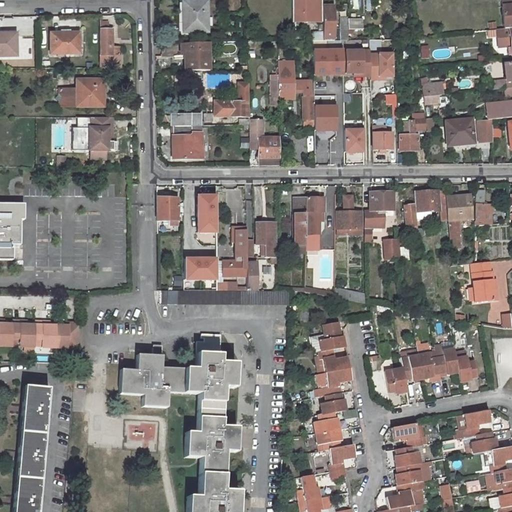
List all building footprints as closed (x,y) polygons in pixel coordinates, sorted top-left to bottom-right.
[(323,21),(322,5),(322,0),(291,0),(292,21),(323,21)] [(511,0),(500,0),(504,29),(511,27),(511,0)] [(205,32),(204,1),(182,2),(182,33),(205,32)] [(334,40),(333,5),(322,5),(323,21),(323,40),(334,40)] [(364,28),(364,17),(349,18),(349,29),(364,28)] [(511,27),(504,29),(497,29),(496,29),(497,36),(498,47),(510,46),(510,47),(508,48),(508,55),(511,55),(511,54),(511,27)] [(99,68),(120,68),(120,55),(111,55),(111,47),(111,30),(99,30),(99,68)] [(50,34),(51,54),(79,54),(79,33),(50,34)] [(0,57),(15,57),(15,37),(0,37),(0,57)] [(208,43),(187,43),(187,54),(188,71),(209,71),(208,43)] [(120,55),(120,46),(111,47),(111,55),(120,55)] [(342,50),(312,50),(312,75),(342,75),(342,50)] [(361,75),(370,75),(369,54),(369,50),(345,51),(345,73),(353,73),(361,72),(361,75)] [(392,54),(369,54),(370,75),(370,79),(378,79),(378,77),(392,76),(392,54)] [(293,61),(278,61),(278,82),(278,98),(294,97),(293,89),(301,89),(302,127),(312,127),(312,103),(313,103),(313,102),(312,102),(312,80),(293,80),(293,61)] [(221,88),(223,76),(212,75),(211,86),(221,88)] [(66,107),(78,107),(99,107),(99,92),(102,92),(102,80),(75,80),(75,88),(57,88),(57,94),(53,97),(57,102),(59,100),(66,107)] [(441,104),(440,95),(445,95),(444,80),(424,82),(425,105),(441,104)] [(261,82),(261,85),(271,85),(272,94),(265,95),(265,104),(278,104),(278,98),(278,82),(261,82)] [(213,111),(219,111),(219,116),(248,117),(248,87),(238,87),(238,102),(213,102),(213,111)] [(495,120),(511,117),(511,102),(493,104),(495,120)] [(335,107),(313,108),(314,132),(335,131),(335,107)] [(200,126),(200,116),(170,116),(170,126),(200,126)] [(112,117),(89,117),(89,127),(88,127),(79,131),(87,151),(89,150),(91,150),(103,150),(116,150),(117,141),(112,141),(108,141),(108,128),(112,128),(112,117)] [(415,118),(413,118),(413,120),(412,120),(412,129),(423,129),(422,120),(416,120),(415,118)] [(491,134),(491,127),(491,120),(476,122),(476,127),(477,129),(479,132),(480,133),(482,134),(485,135),(491,134)] [(248,121),(249,150),(257,149),(258,166),(279,165),(279,139),(262,139),(262,121),(248,121)] [(453,140),(463,139),(473,138),(471,122),(445,125),(445,129),(441,129),(443,140),(447,140),(447,141),(453,140)] [(499,137),(499,129),(496,129),(495,127),(491,127),(491,134),(491,138),(499,137)] [(201,159),(201,136),(195,136),(195,128),(173,128),(174,136),(172,136),(172,159),(201,159)] [(355,130),(343,131),(344,152),(363,152),(363,128),(355,128),(355,130)] [(390,150),(390,134),(382,134),(382,130),(379,131),(379,134),(372,134),(373,151),(379,151),(379,154),(383,154),(383,150),(390,150)] [(417,152),(416,136),(399,136),(400,152),(417,152)] [(307,137),(308,152),(315,152),(314,137),(307,137)] [(482,191),(474,191),(473,226),(492,224),(490,203),(482,204),(482,191)] [(413,194),(414,205),(417,233),(423,233),(423,221),(421,220),(421,212),(438,212),(439,222),(446,221),(446,220),(444,198),(443,193),(437,193),(437,192),(417,192),(417,194),(413,194)] [(362,211),(363,251),(379,251),(379,260),(394,260),(394,263),(397,263),(397,260),(399,260),(392,193),(369,193),(369,211),(362,211)] [(458,248),(456,219),(469,218),(467,195),(444,198),(446,220),(448,221),(450,248),(458,248)] [(261,196),(252,196),(252,209),(261,210),(261,196)] [(215,215),(215,197),(208,197),(208,203),(196,202),(196,215),(215,215)] [(177,225),(177,199),(156,198),(156,220),(169,220),(169,226),(177,225)] [(341,199),(341,213),(349,213),(349,198),(341,199)] [(317,250),(317,212),(322,212),(321,199),(305,199),(305,250),(317,250)] [(303,245),(304,200),(293,200),(293,245),(303,245)] [(0,259),(10,260),(10,248),(7,248),(7,244),(18,244),(18,220),(22,220),(22,204),(0,203),(0,259)] [(417,233),(414,205),(402,206),(406,237),(417,236),(417,233)] [(335,213),(335,229),(358,229),(358,213),(349,213),(341,213),(335,213)] [(215,234),(215,215),(196,215),(196,226),(209,226),(208,233),(215,234)] [(245,280),(245,265),(245,232),(234,232),(234,264),(222,263),(221,279),(245,280)] [(274,234),(263,234),(263,258),(267,258),(267,260),(275,261),(274,234)] [(401,248),(402,258),(409,258),(409,247),(401,248)] [(190,272),(183,272),(183,281),(199,281),(199,260),(190,260),(190,272)] [(207,260),(199,260),(199,281),(215,281),(215,272),(207,272),(207,260)] [(488,262),(469,264),(472,289),(473,300),(474,302),(496,300),(495,287),(492,288),(492,281),(491,273),(489,273),(488,262)] [(245,265),(245,280),(246,292),(259,292),(259,289),(255,289),(255,265),(245,265)] [(336,299),(363,304),(363,295),(336,289),(336,294),(336,299)] [(312,290),(312,294),(336,299),(336,294),(313,290),(312,290)] [(511,326),(511,314),(502,315),(503,329),(511,328),(511,326)] [(20,323),(12,322),(12,326),(11,346),(18,347),(18,348),(24,348),(33,349),(33,347),(34,327),(26,326),(20,326),(20,323)] [(42,323),(34,323),(34,327),(33,347),(41,348),(40,349),(56,349),(57,328),(49,327),(42,327),(42,323)] [(11,346),(12,326),(4,325),(0,325),(0,347),(11,348),(11,346)] [(78,350),(80,325),(68,325),(68,328),(62,328),(57,328),(56,349),(78,350)] [(323,339),(318,341),(320,352),(332,349),(344,347),(343,340),(340,340),(338,330),(322,334),(323,339)] [(142,395),(141,407),(165,408),(166,392),(198,393),(196,432),(185,432),(185,456),(200,457),(198,497),(187,496),(186,511),(236,511),(238,492),(222,491),(225,451),(235,452),(237,427),(221,427),(223,387),(233,388),(234,364),(221,364),(222,336),(202,335),(202,338),(205,339),(205,342),(195,341),(193,370),(159,368),(160,349),(152,348),(151,356),(136,355),(135,373),(119,372),(118,394),(142,395)] [(443,356),(436,357),(440,374),(448,372),(449,375),(457,374),(454,359),(452,348),(442,350),(443,356)] [(320,352),(317,352),(319,359),(321,359),(324,374),(349,370),(346,356),(339,358),(340,361),(335,362),(332,349),(320,352)] [(399,353),(400,358),(415,355),(414,350),(399,353)] [(465,350),(453,352),(454,359),(466,357),(465,350)] [(419,355),(418,355),(422,380),(430,378),(429,376),(440,374),(436,357),(436,358),(435,356),(433,356),(433,358),(431,359),(430,352),(428,353),(419,355)] [(422,380),(418,355),(415,355),(400,358),(402,368),(404,381),(414,379),(414,381),(422,380)] [(466,357),(454,359),(457,374),(459,383),(466,381),(466,379),(476,378),(473,362),(467,363),(466,357)] [(404,381),(402,368),(384,370),(388,392),(398,391),(398,394),(406,393),(404,381)] [(340,394),(338,381),(343,380),(343,383),(351,381),(349,370),(324,374),(327,388),(324,389),(325,392),(320,393),(321,397),(324,397),(340,394)] [(23,388),(11,511),(35,511),(47,391),(23,388)] [(340,394),(324,397),(325,403),(320,404),(322,415),(334,413),(346,411),(345,404),(342,404),(340,394)] [(488,411),(464,415),(466,429),(457,431),(459,438),(476,435),(479,435),(477,422),(482,421),(483,424),(490,422),(488,411)] [(322,415),(317,416),(318,423),(313,424),(314,435),(339,430),(338,423),(335,423),(334,413),(322,415)] [(416,424),(392,428),(394,440),(401,439),(401,436),(406,435),(408,448),(412,447),(423,445),(421,438),(419,438),(417,426),(416,424)] [(417,426),(419,438),(421,438),(425,437),(423,425),(417,426)] [(341,448),(338,439),(340,438),(339,430),(314,435),(316,446),(322,445),(323,452),(328,451),(341,448)] [(479,435),(476,435),(477,441),(471,443),(473,453),(484,451),(491,450),(498,448),(496,442),(493,442),(492,432),(479,435)] [(426,462),(424,445),(423,445),(412,447),(413,453),(419,452),(421,463),(426,462)] [(506,469),(504,457),(509,456),(509,458),(511,457),(511,445),(498,448),(491,450),(493,464),(491,465),(492,472),(506,469)] [(341,448),(328,451),(330,465),(328,466),(329,473),(345,470),(342,457),(346,456),(347,459),(354,457),(352,446),(341,448)] [(408,448),(396,450),(398,460),(396,461),(397,467),(412,464),(421,463),(419,452),(413,453),(412,447),(408,448)] [(493,464),(491,450),(484,451),(486,466),(491,465),(493,464)] [(451,480),(447,458),(443,459),(447,477),(448,480),(451,480)] [(412,464),(397,467),(399,478),(396,478),(398,486),(422,481),(420,470),(414,471),(412,464)] [(492,472),(486,473),(488,485),(503,482),(504,489),(511,487),(511,468),(506,469),(492,472)] [(345,470),(329,473),(331,481),(346,478),(345,470)] [(312,488),(311,484),(314,483),(313,476),(301,478),(305,501),(320,498),(319,488),(312,488)] [(467,493),(481,491),(480,480),(466,482),(467,493)] [(386,499),(388,510),(410,506),(422,504),(419,489),(424,488),(423,481),(422,481),(398,486),(400,498),(394,499),(394,497),(386,499)] [(444,511),(453,511),(451,485),(442,485),(444,511)] [(511,487),(504,489),(506,495),(499,497),(501,507),(511,504),(511,487)] [(305,501),(299,502),(300,509),(306,508),(306,511),(316,511),(316,510),(331,508),(329,496),(320,498),(305,501)]
